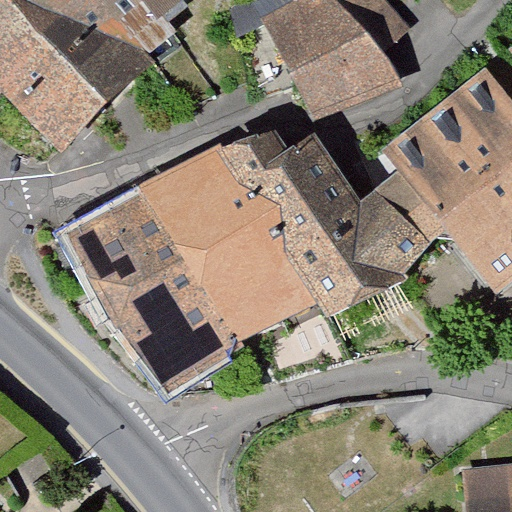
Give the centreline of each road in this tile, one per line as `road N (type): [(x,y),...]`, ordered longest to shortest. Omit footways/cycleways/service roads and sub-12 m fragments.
road 1 (residential): [(0,253),(226,119),(323,125),(411,89)]
road 2 (residential): [(511,395),(375,379),(126,447)]
road 3 (secondary): [(0,328),(126,447)]
road 4 (residential): [(510,0),(411,89)]
